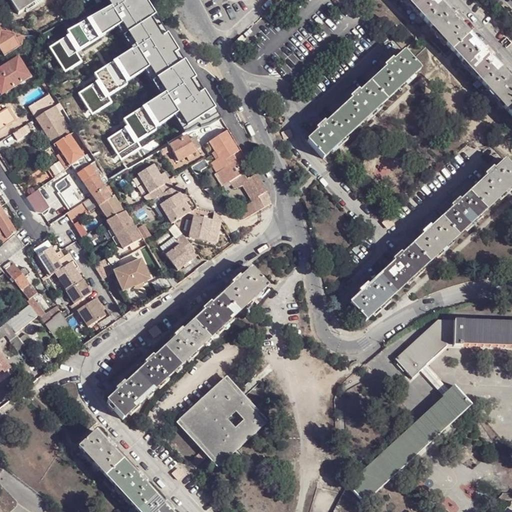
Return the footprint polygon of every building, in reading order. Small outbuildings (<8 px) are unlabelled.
[(8,0),(18,14),(25,9),(39,0),(8,0)] [(39,0),(25,9),(26,12),(42,2),(40,0),(39,0)] [(404,0),(425,22),(443,7),(436,0),(404,0)] [(452,17),(443,7),(425,22),(452,52),(469,36),(460,26),(462,23),(455,15),(452,17)] [(83,60),(100,50),(92,38),(95,36),(94,34),(91,29),(90,26),(87,22),(67,33),(83,60)] [(23,37),(0,31),(0,49),(4,56),(20,45),(23,37)] [(95,36),(102,49),(105,47),(96,32),(94,34),(95,36)] [(102,49),(95,36),(92,38),(100,50),(102,49)] [(454,54),(456,57),(473,41),(471,38),(469,36),(452,52),(454,54)] [(456,57),(484,86),(500,70),(491,60),(493,58),(487,50),(484,52),(473,41),(456,57)] [(129,61),(131,65),(115,73),(121,84),(132,79),(136,86),(166,71),(161,63),(148,70),(145,64),(154,59),(150,50),(129,61)] [(419,69),(402,50),(370,80),(387,99),(419,69)] [(18,57),(0,68),(0,77),(0,78),(0,77),(0,85),(4,92),(30,76),(18,57)] [(509,114),(511,116),(511,115),(511,77),(509,80),(500,70),(484,86),(509,114)] [(206,95),(191,71),(77,134),(79,137),(86,148),(90,154),(92,158),(128,138),(132,135),(206,95)] [(387,99),(370,80),(338,110),(355,129),(387,99)] [(51,93),(40,100),(28,108),(35,119),(48,111),(51,109),(59,104),(51,93)] [(62,109),(59,104),(51,109),(54,114),(62,109)] [(35,119),(43,131),(47,128),(58,143),(69,136),(71,134),(60,117),(57,119),(54,114),(51,109),(48,111),(35,119)] [(0,131),(15,123),(7,110),(5,112),(1,114),(0,111),(0,131)] [(355,129),(338,110),(305,140),(323,158),(355,129)] [(13,134),(17,141),(30,132),(29,131),(25,126),(13,134)] [(43,131),(53,146),(58,143),(47,128),(43,131)] [(69,136),(73,141),(79,137),(77,134),(76,131),(71,134),(69,136)] [(156,141),(161,152),(170,147),(180,141),(178,138),(174,131),(156,141)] [(238,153),(226,133),(210,142),(209,143),(220,158),(211,163),(218,174),(222,172),(229,183),(237,178),(251,202),(237,211),(238,212),(244,221),(265,208),(258,197),(267,192),(262,184),(257,176),(256,175),(248,180),(233,156),(238,153)] [(136,151),(140,149),(132,135),(128,138),(136,151)] [(48,168),(55,178),(70,167),(72,166),(77,162),(83,158),(84,157),(80,152),(73,141),(69,136),(58,143),(53,146),(62,158),(48,168)] [(189,142),(187,137),(180,141),(170,147),(178,162),(187,158),(193,155),(196,153),(195,153),(201,150),(200,148),(198,145),(195,139),(189,142)] [(136,151),(128,138),(92,158),(93,158),(97,165),(104,176),(105,179),(108,182),(142,162),(136,151)] [(198,145),(200,148),(203,147),(209,143),(210,142),(208,140),(198,145)] [(136,151),(142,162),(160,152),(161,152),(156,141),(140,149),(136,151)] [(80,152),(84,157),(90,154),(86,148),(80,152)] [(92,158),(90,154),(84,157),(83,158),(86,163),(89,161),(93,158),(92,158)] [(78,176),(82,183),(94,174),(90,168),(92,166),(89,161),(86,163),(83,158),(77,162),(83,172),(78,175),(78,176)] [(92,166),(93,168),(97,165),(93,158),(89,161),(92,166)] [(471,188),(489,207),(511,186),(511,170),(502,160),(471,188)] [(83,172),(77,162),(72,166),(78,175),(83,172)] [(93,168),(92,166),(90,168),(94,174),(98,179),(104,176),(97,165),(93,168)] [(153,165),(137,175),(152,201),(159,197),(163,203),(159,206),(171,224),(191,212),(185,203),(179,194),(182,192),(178,184),(173,188),(168,179),(163,182),(159,176),(153,165)] [(163,182),(168,179),(164,173),(159,176),(163,182)] [(82,183),(92,198),(105,189),(110,186),(108,182),(105,179),(100,182),(98,179),(94,174),(82,183)] [(105,189),(109,197),(114,193),(110,186),(105,189)] [(489,207),(471,188),(440,217),(458,236),(489,207)] [(105,189),(92,198),(99,208),(110,199),(109,197),(105,189)] [(64,199),(72,211),(82,204),(75,192),(70,195),(68,193),(64,195),(66,198),(64,199)] [(185,203),(188,201),(182,192),(179,194),(185,203)] [(123,213),(113,197),(110,199),(99,208),(109,221),(123,213)] [(92,198),(90,199),(97,209),(99,208),(92,198)] [(86,215),(88,213),(82,204),(72,211),(68,214),(67,215),(71,222),(84,213),(86,215)] [(0,208),(0,207),(0,227),(8,240),(14,235),(16,233),(0,208)] [(238,212),(233,215),(236,220),(244,221),(238,212)] [(141,240),(124,213),(123,213),(109,221),(107,222),(111,229),(120,243),(124,250),(141,240)] [(218,218),(214,213),(213,217),(212,221),(221,223),(218,218)] [(212,221),(194,217),(193,221),(190,233),(189,238),(216,244),(221,223),(212,221)] [(409,245),(427,265),(458,236),(440,217),(409,245)] [(190,233),(193,221),(186,220),(184,231),(190,233)] [(0,227),(0,239),(3,244),(8,240),(0,227)] [(120,243),(111,229),(107,231),(116,246),(120,243)] [(0,247),(0,266),(24,248),(14,235),(8,240),(0,247)] [(183,235),(176,240),(180,245),(166,256),(177,271),(192,260),(189,257),(195,252),(183,235)] [(174,237),(159,248),(166,256),(180,245),(176,240),(174,237)] [(427,265),(409,245),(378,274),(396,293),(427,265)] [(49,249),(38,257),(51,277),(55,274),(67,292),(66,292),(75,305),(71,307),(75,313),(78,312),(89,328),(108,315),(105,310),(102,305),(104,304),(99,298),(90,304),(86,298),(93,294),(84,280),(83,281),(79,275),(76,270),(79,268),(70,254),(63,258),(58,261),(55,256),(49,249)] [(189,257),(192,260),(198,256),(195,252),(189,257)] [(60,253),(55,256),(58,261),(63,258),(60,253)] [(142,260),(115,273),(124,292),(135,287),(143,283),(151,280),(142,260)] [(3,268),(7,273),(14,266),(13,265),(14,264),(12,262),(3,268)] [(15,282),(30,301),(33,299),(37,295),(32,289),(31,288),(24,279),(20,273),(14,266),(7,273),(15,282)] [(30,275),(25,269),(20,273),(24,279),(30,275)] [(269,287),(253,270),(242,279),(240,277),(231,285),(234,287),(223,296),(239,314),(269,287)] [(5,274),(13,284),(15,282),(7,273),(5,274)] [(396,293),(378,274),(347,302),(353,309),(365,322),(396,293)] [(239,314),(223,296),(214,305),(211,303),(202,311),(205,313),(194,323),(210,341),(239,314)] [(42,319),(47,315),(33,299),(30,301),(28,302),(31,306),(42,319)] [(347,302),(339,309),(345,316),(353,309),(349,305),(347,302)] [(61,313),(58,307),(51,312),(55,318),(61,313)] [(14,322),(20,330),(38,316),(32,308),(14,322)] [(55,318),(51,312),(47,315),(42,319),(46,325),(55,318)] [(46,325),(56,339),(72,330),(61,313),(55,318),(46,325)] [(408,348),(425,366),(446,347),(454,347),(455,320),(438,321),(408,348)] [(511,322),(455,320),(454,347),(511,348),(511,322)] [(8,323),(0,329),(0,340),(6,336),(10,342),(18,336),(8,323)] [(210,341),(194,323),(184,333),(182,331),(174,338),(176,340),(166,349),(182,367),(210,341)] [(18,336),(10,342),(17,352),(25,346),(18,336)] [(420,371),(425,366),(408,348),(394,361),(411,379),(420,371)] [(152,395),(182,367),(166,349),(155,359),(153,357),(144,365),(147,368),(136,377),(152,395)] [(10,369),(0,355),(0,366),(3,370),(2,371),(4,373),(10,369)] [(425,366),(420,371),(443,397),(449,391),(425,366)] [(152,395),(136,377),(126,386),(124,384),(116,391),(118,394),(107,404),(124,421),(152,395)] [(224,381),(179,422),(221,468),(266,426),(224,381)] [(472,405),(454,386),(449,391),(443,397),(444,398),(360,477),(358,476),(348,486),(365,505),(472,405)] [(108,481),(125,466),(113,453),(116,450),(108,442),(105,445),(96,434),(79,449),(108,481)] [(137,511),(154,497),(144,487),(148,485),(140,476),(137,479),(125,466),(108,481),(137,511)] [(173,511),(167,504),(164,507),(154,497),(137,511),(173,511)]
